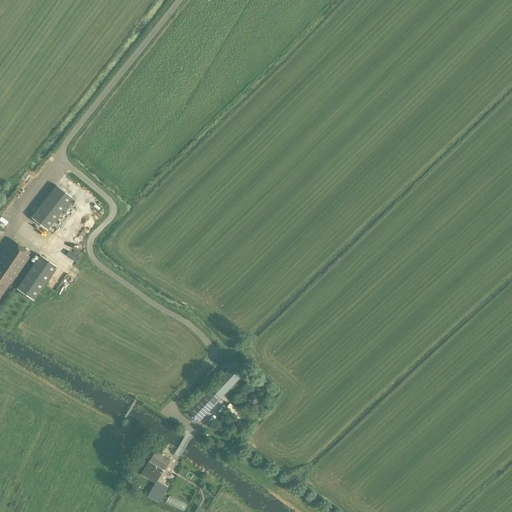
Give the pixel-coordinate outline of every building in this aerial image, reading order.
[(56,185),(31,217),(47,230),(73,197),(56,185)] [(11,283),(32,253),(12,240),(0,257),(0,297),(10,283),(11,283)] [(40,254),(16,288),(34,300),(57,266),(40,254)] [(209,388),(211,389),(190,411),(199,419),(220,398),(221,399),(243,376),(231,365),(209,388)] [(252,395),(249,398),(250,402),(253,404),(257,404),(260,400),(259,396),(256,394),(252,395)] [(155,483),(157,481),(170,459),(155,451),(141,475),(155,483)] [(168,487),(157,481),(155,483),(147,497),(158,503),(168,487)] [(182,511),(186,503),(173,496),(169,504),(182,511)]
